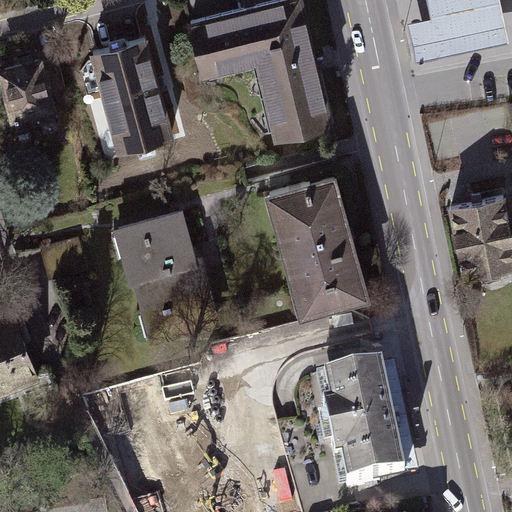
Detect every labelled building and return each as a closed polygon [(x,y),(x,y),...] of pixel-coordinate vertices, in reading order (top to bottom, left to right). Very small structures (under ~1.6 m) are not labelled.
[(305,0),(283,0),(193,21),(206,74),(255,62),(316,48),(305,0)] [(501,0),(426,0),(430,14),(407,19),(415,60),(510,40),(501,0)] [(142,39),(85,57),(115,152),(172,134),(142,39)] [(316,48),(255,62),(274,142),(337,124),(316,48)] [(39,56),(0,66),(0,91),(9,123),(54,110),(39,56)] [(337,172),(265,191),(299,317),(371,298),(337,172)] [(511,214),(507,191),(450,203),(467,275),(511,265),(511,214)] [(201,275),(181,211),(114,231),(130,293),(201,275)] [(78,234),(38,245),(46,277),(86,266),(78,234)] [(214,323),(201,275),(130,293),(148,341),(214,323)] [(0,390),(43,375),(20,312),(0,319),(0,390)] [(375,369),(311,382),(318,419),(311,420),(318,452),(327,450),(335,488),(397,475),(375,369)] [(210,414),(206,397),(195,400),(194,395),(163,403),(165,408),(144,413),(157,463),(164,461),(166,469),(214,457),(220,455),(210,414)] [(247,416),(210,414),(220,455),(214,457),(231,484),(247,476),(247,416)]
